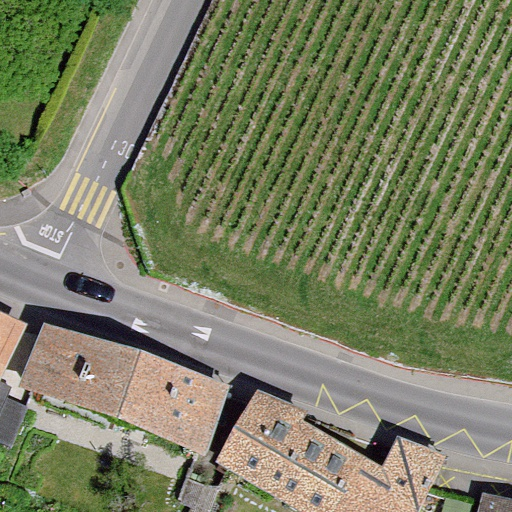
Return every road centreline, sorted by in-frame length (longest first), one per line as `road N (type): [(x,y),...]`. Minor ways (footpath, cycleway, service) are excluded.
road 1 (tertiary): [(48,284),(332,386),(511,434)]
road 2 (unclassified): [(48,284),(184,0)]
